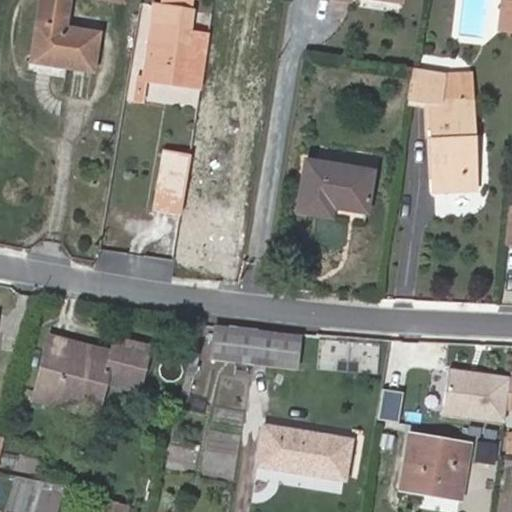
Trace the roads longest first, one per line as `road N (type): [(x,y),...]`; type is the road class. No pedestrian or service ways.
road 1 (residential): [(511,326),(396,321),(0,263)]
road 2 (unknown): [(254,302),(305,0)]
